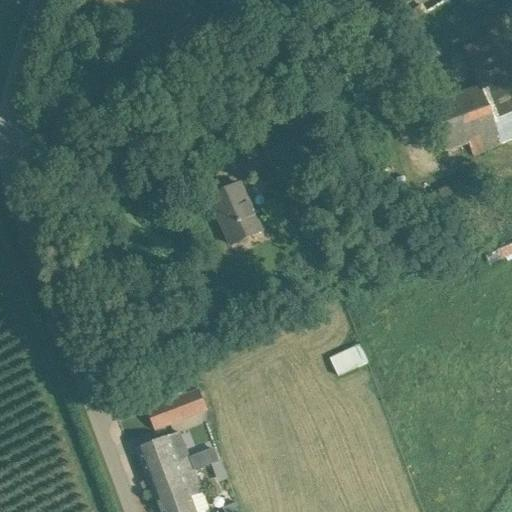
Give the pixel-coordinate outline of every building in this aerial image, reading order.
[(469,144),(474,157),(511,144),(511,28),(506,14),(484,22),(491,39),(465,48),(480,87),(429,104),(446,152),(469,144)] [(260,140),(273,167),(308,151),(294,123),(260,140)] [(210,198),(231,245),(262,231),(241,184),(210,198)] [(329,363),(338,381),(368,367),(360,349),(329,363)] [(147,414),(156,436),(207,415),(198,393),(147,414)] [(152,488),(167,482),(194,472),(180,433),(137,449),(152,488)] [(194,472),(167,482),(152,488),(161,511),(196,511),(191,498),(203,494),(194,472)]
